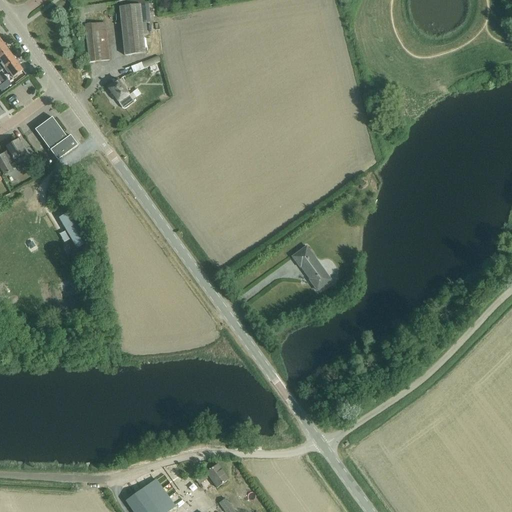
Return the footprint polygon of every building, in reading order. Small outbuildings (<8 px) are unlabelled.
[(119,3),(119,8),(124,56),(145,54),(143,36),(147,36),(146,24),(142,24),(140,6),(144,5),(144,0),(119,3)] [(84,26),(88,63),(109,61),(105,24),(84,26)] [(0,58),(9,52),(2,42),(0,43),(0,58)] [(0,72),(1,72),(4,69),(15,61),(9,52),(0,58),(0,60),(2,63),(0,65),(0,72)] [(141,70),(163,61),(160,54),(138,64),(141,70)] [(15,61),(4,69),(8,74),(9,73),(13,78),(23,71),(15,61)] [(1,72),(0,72),(0,81),(2,84),(0,85),(0,90),(1,92),(11,85),(1,72)] [(107,88),(123,110),(134,102),(118,80),(107,88)] [(18,86),(7,91),(15,106),(25,101),(18,86)] [(135,99),(144,95),(139,87),(131,91),(135,99)] [(160,95),(163,101),(173,96),(170,90),(160,95)] [(35,131),(57,161),(78,147),(70,136),(67,139),(52,118),(35,131)] [(9,164),(28,152),(23,145),(21,147),(18,141),(7,147),(9,151),(0,156),(0,167),(4,176),(13,170),(9,164)] [(72,211),(59,219),(77,250),(90,242),(72,211)] [(310,281),(317,291),(331,281),(306,248),(292,258),(300,268),(301,267),(310,280),(310,281)] [(209,478),(217,489),(229,480),(218,465),(196,481),(199,485),(209,478)] [(126,502),(133,511),(167,511),(175,507),(156,481),(126,502)] [(234,511),(225,499),(219,504),(224,511),(234,511)]
